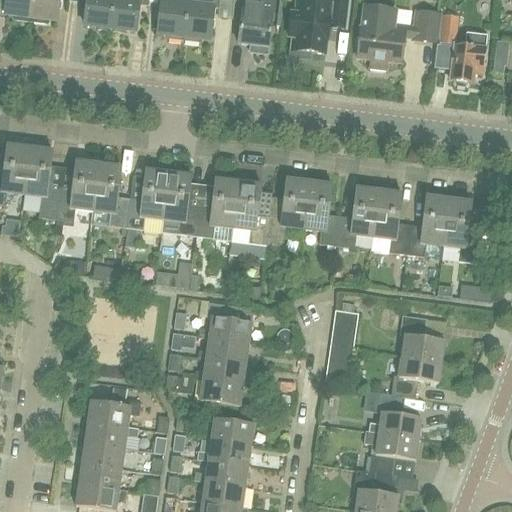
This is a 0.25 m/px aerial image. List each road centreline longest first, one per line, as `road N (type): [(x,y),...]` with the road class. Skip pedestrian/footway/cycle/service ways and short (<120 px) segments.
road 1 (tertiary): [(511,143),(170,95)]
road 2 (residential): [(502,187),(163,143)]
road 3 (residential): [(14,511),(35,372),(27,348),(38,286)]
road 4 (residential): [(290,511),(315,304)]
road 5 (tertiary): [(170,95),(0,75)]
road 6 (residential): [(163,143),(0,122)]
